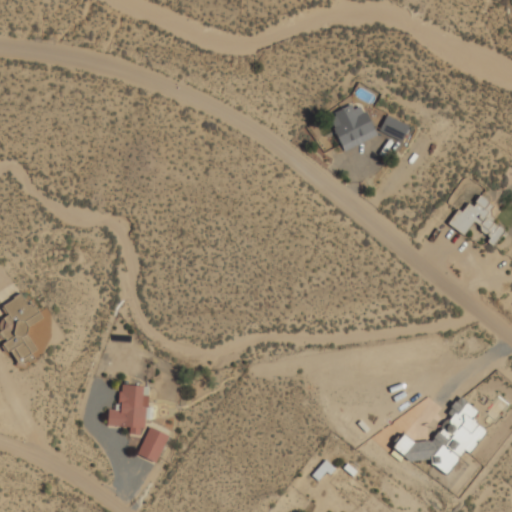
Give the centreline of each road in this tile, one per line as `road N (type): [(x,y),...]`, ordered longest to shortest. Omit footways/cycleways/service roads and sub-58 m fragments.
road 1 (residential): [(0,47),(127,70),(214,107),(290,155),(511,335)]
road 2 (residential): [(0,442),(130,511)]
